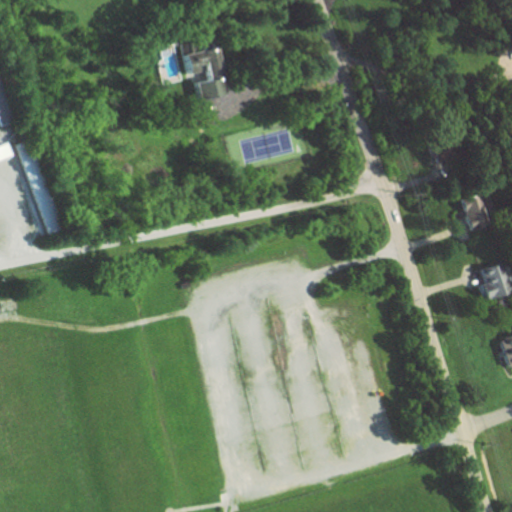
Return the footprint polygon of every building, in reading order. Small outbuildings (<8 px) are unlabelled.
[(0,124),(10,121),(0,86),(0,124)] [(0,160),(12,155),(6,141),(0,143),(0,160)] [(9,146),(40,235),(56,230),(25,141),(9,146)] [(487,225),(481,196),(457,201),(464,231),(487,225)] [(478,299),(509,293),(506,277),(501,278),(499,263),(475,268),(478,285),(476,286),(478,299)] [(500,367),(511,363),(511,333),(493,338),(500,367)]
